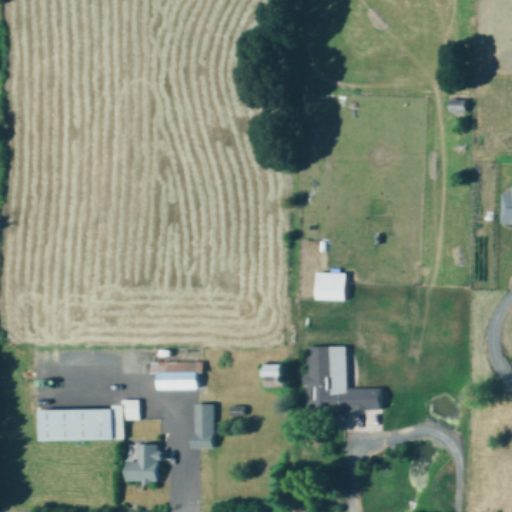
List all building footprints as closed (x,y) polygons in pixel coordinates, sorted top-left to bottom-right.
[(470,109),(470,97),(454,97),(454,109),(470,109)] [(319,297),(350,298),(350,271),(320,270),(319,297)] [(350,344),(309,344),(309,408),(385,408),(385,385),(351,386),(350,344)] [(267,374),(288,374),(288,362),(267,362),(267,374)] [(162,386),(202,387),(202,370),(162,369),(162,386)] [(126,436),(126,418),(142,417),(141,396),(121,397),(121,406),(40,408),(41,417),(43,417),(44,438),(126,436)] [(217,401),(196,402),(197,446),(218,445),(217,401)] [(129,479),(163,480),(163,457),(163,442),(141,441),(141,458),(130,458),(129,479)]
